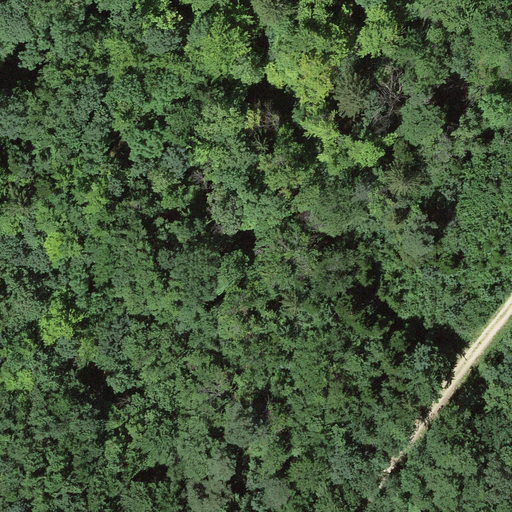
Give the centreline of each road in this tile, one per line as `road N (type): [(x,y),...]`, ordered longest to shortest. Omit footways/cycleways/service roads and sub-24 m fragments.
road 1 (track): [(359,511),(382,468),(511,303)]
road 2 (track): [(95,0),(0,101)]
